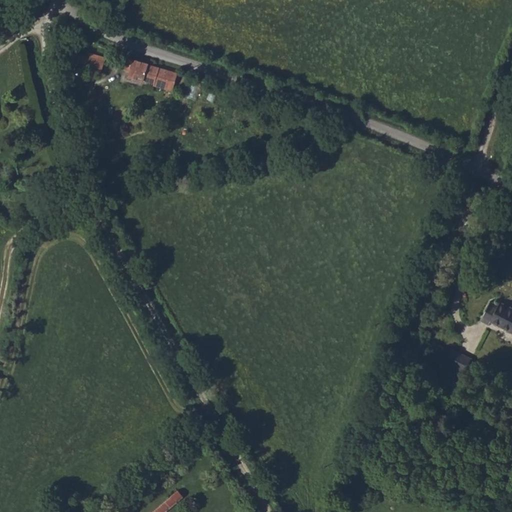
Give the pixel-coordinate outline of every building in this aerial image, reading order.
[(66,55),(103,67),(108,55),(90,49),(88,52),(70,45),(66,55)] [(128,56),(125,65),(133,68),(130,75),(141,79),(151,82),(153,77),(157,65),(154,64),(128,56)] [(153,77),(164,81),(168,69),(157,65),(153,77)] [(482,318),(489,322),(491,319),(511,330),(511,305),(503,300),(500,304),(492,299),(482,318)] [(446,358),(464,368),(471,355),(453,345),(446,358)] [(165,511),(185,496),(179,489),(151,511),(165,511)]
